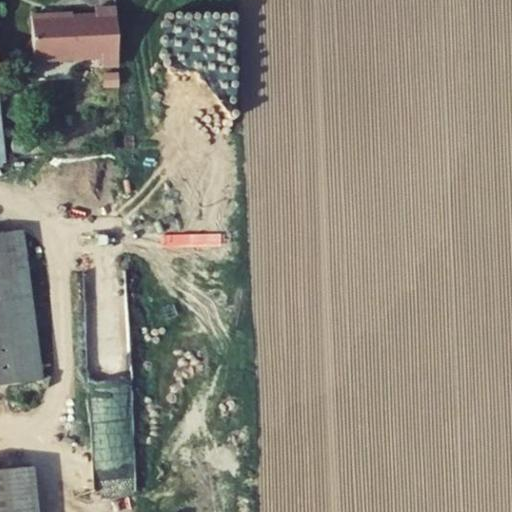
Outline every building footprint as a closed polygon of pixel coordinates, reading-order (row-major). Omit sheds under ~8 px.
[(0,0),(0,90),(12,89),(2,0),(0,0)] [(131,75),(129,17),(108,18),(108,25),(69,26),(69,24),(45,25),(47,69),(114,67),(115,76),(131,75)] [(14,111),(0,112),(0,131),(16,129),(14,111)] [(11,217),(0,218),(0,369),(25,367),(11,217)] [(49,511),(43,446),(17,448),(22,511),(49,511)] [(0,511),(22,511),(17,448),(0,449),(0,511)]
